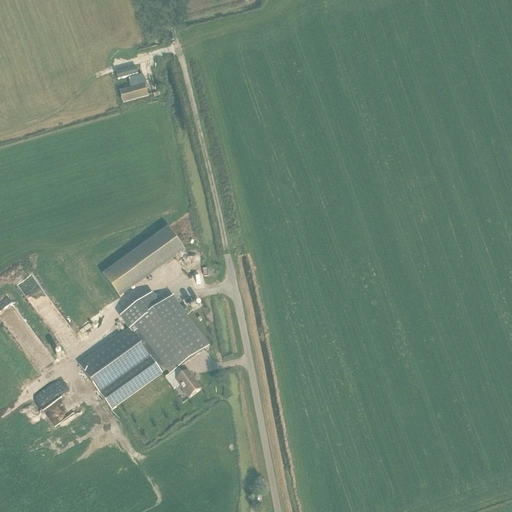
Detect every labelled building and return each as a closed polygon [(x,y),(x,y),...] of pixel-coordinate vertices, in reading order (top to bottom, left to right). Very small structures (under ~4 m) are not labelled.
[(148,97),(144,81),(142,75),(130,78),(133,88),(119,91),(123,103),(148,97)] [(185,252),(167,227),(102,274),(120,299),(185,252)] [(209,347),(173,297),(162,305),(153,293),(121,316),(130,328),(79,365),(112,411),(163,374),(162,373),(166,370),(169,375),(165,378),(174,390),(179,386),(188,400),(202,390),(188,371),(183,374),(179,369),(209,347)] [(87,337),(87,328),(77,328),(77,337),(87,337)] [(8,453),(54,430),(47,417),(2,441),(8,453)] [(42,447),(38,448),(42,458),(46,456),(42,447)] [(261,511),(268,511),(265,500),(259,501),(261,511)]
